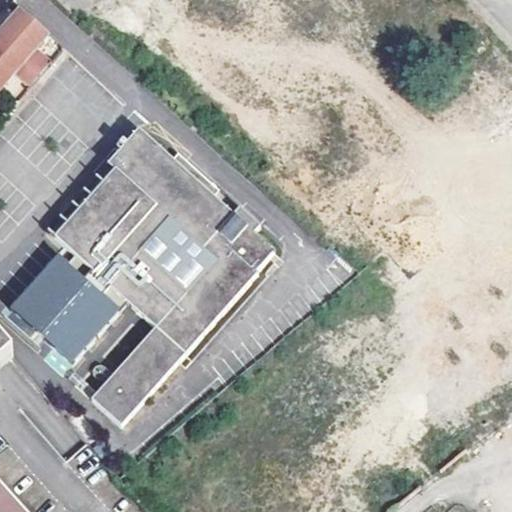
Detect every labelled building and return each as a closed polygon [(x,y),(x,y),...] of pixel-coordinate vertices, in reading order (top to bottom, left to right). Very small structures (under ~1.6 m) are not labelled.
[(0,16),(0,31),(4,35),(0,38),(0,94),(18,74),(33,87),(51,66),(36,54),(48,40),(9,6),(0,16)] [(344,79),(281,96),(303,176),(321,171),(337,229),(402,212),(383,143),(363,149),(344,79)] [(175,154),(141,126),(130,140),(126,137),(119,144),(123,147),(54,230),(102,271),(104,269),(115,279),(114,281),(162,322),(139,348),(171,372),(280,242),(260,226),(265,219),(244,200),(238,207),(217,190),(210,184),(206,190),(179,168),(183,162),(175,154)] [(217,190),(223,183),(180,148),(175,154),(183,162),(179,168),(206,190),(210,184),(217,190)] [(0,364),(2,363),(14,352),(0,336),(0,364)] [(100,395),(130,421),(170,374),(138,350),(100,395)]
